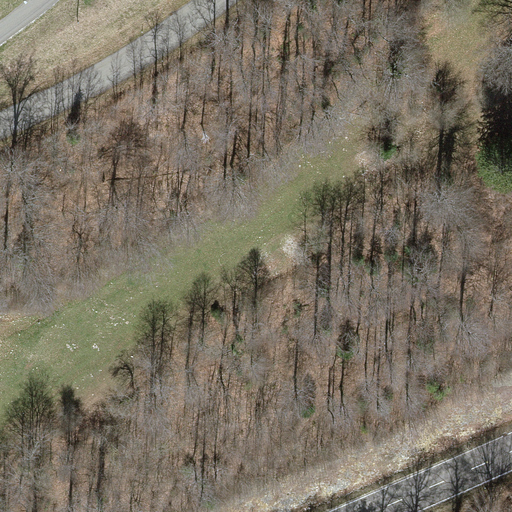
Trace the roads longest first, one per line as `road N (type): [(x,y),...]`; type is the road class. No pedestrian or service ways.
road 1 (secondary): [(0,125),(103,74),(216,0)]
road 2 (primary): [(511,449),(371,511)]
